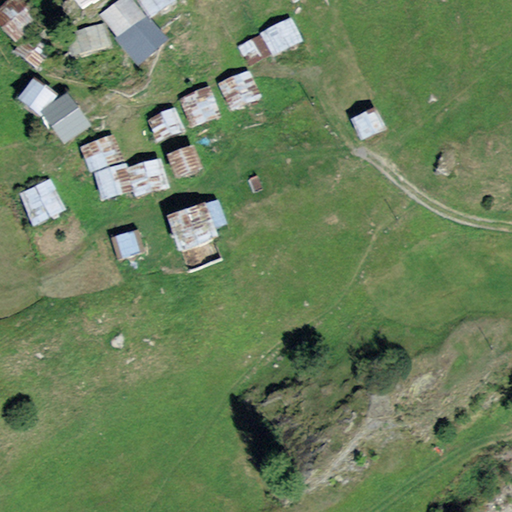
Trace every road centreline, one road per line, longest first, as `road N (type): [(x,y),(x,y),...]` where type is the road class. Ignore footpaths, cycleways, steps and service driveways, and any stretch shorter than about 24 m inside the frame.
road 1 (track): [(0,276),(149,292),(511,245)]
road 2 (track): [(511,232),(447,215),(366,153)]
road 3 (track): [(384,511),(484,442),(511,440)]
road 4 (track): [(366,153),(241,159)]
